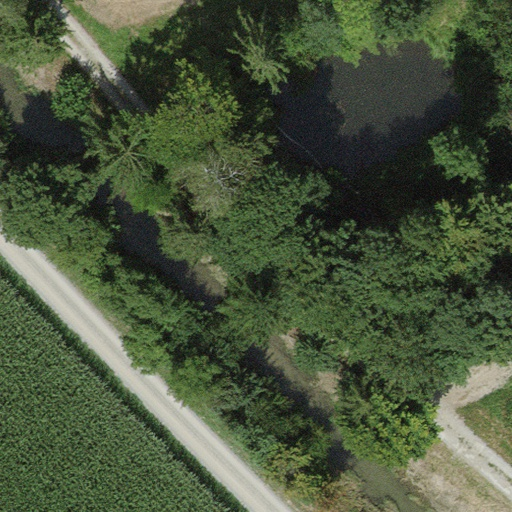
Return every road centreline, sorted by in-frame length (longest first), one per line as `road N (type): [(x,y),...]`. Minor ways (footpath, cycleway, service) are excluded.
road 1 (track): [(44,0),(122,96),(395,390),(511,491)]
road 2 (track): [(274,511),(0,240)]
